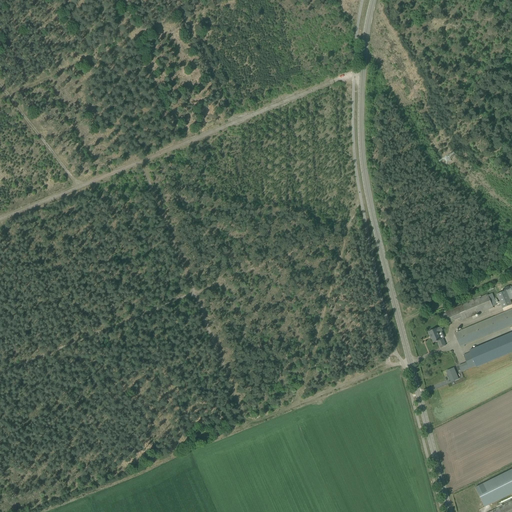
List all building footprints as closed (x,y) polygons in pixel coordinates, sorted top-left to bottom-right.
[(497,295),(503,309),(511,305),(506,291),(497,295)] [(446,312),(450,322),(461,318),(462,321),(493,308),(492,307),(496,305),(492,294),(488,296),(487,295),(446,312)] [(455,334),(460,347),(511,325),(511,309),(459,332),(455,334)] [(442,331),(441,327),(428,332),(431,339),(432,338),(433,343),(437,341),(440,348),(446,346),(443,339),(444,338),(442,331)] [(470,352),(464,355),(467,362),(469,368),(475,366),(476,367),(511,352),(511,332),(511,333),(469,351),(470,352)] [(454,368),(446,371),(448,375),(447,375),(449,379),(450,379),(451,382),(458,379),(454,368)] [(511,470),(469,492),(478,511),(511,495),(511,470)] [(511,511),(511,501),(490,511),(511,511)]
